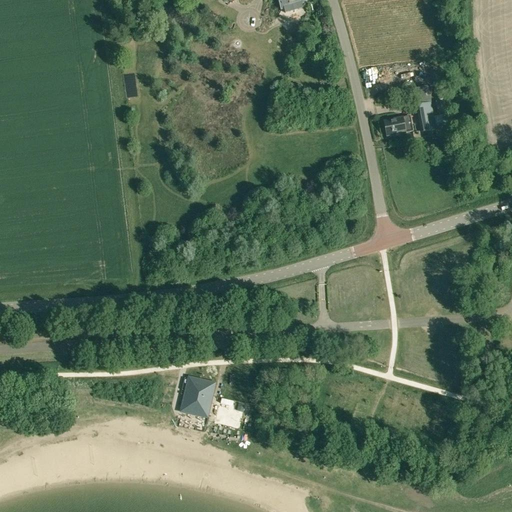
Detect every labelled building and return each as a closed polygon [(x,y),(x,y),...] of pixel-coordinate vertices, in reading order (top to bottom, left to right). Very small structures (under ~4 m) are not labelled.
[(279,14),(283,16),(290,14),(292,10),(292,7),(302,4),(302,3),(310,0),(309,0),(278,0),(281,10),(279,14)] [(444,101),(436,102),(438,113),(446,112),(444,101)] [(416,105),(419,118),(431,116),(428,103),(416,105)] [(439,127),(452,124),(450,116),(438,119),(439,127)] [(406,133),(413,132),(410,117),(403,118),(384,122),(387,137),(406,133)] [(435,131),(434,125),(433,120),(425,122),(419,123),(421,134),(435,131)] [(183,411),(207,417),(214,385),(213,385),(190,380),(183,411)]
